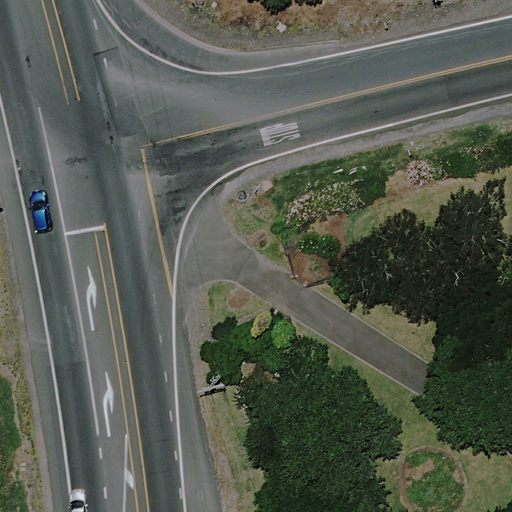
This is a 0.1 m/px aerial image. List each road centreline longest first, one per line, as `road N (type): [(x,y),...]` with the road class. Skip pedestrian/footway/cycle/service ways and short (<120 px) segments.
road 1 (tertiary): [(92,160),(511,59)]
road 2 (trunk): [(92,160),(141,511)]
road 3 (trunk): [(42,0),(92,160)]
